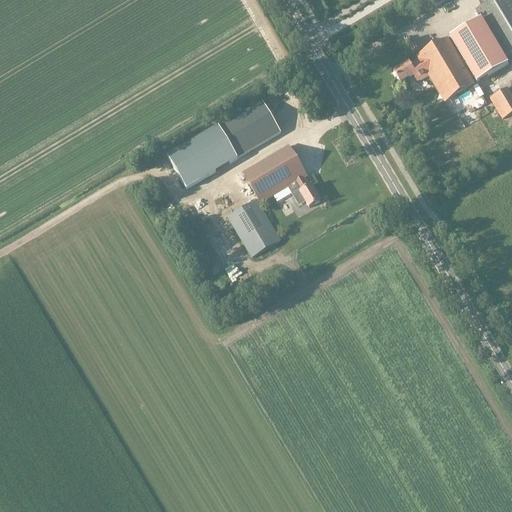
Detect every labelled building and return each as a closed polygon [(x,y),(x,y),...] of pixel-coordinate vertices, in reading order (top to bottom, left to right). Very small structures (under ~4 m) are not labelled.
[(430,0),(435,8),(448,0),(447,0),(430,0)] [(511,1),(511,0),(489,0),(475,9),(481,18),(484,17),(506,55),(511,51),(511,1)] [(463,61),(461,62),(466,69),(467,68),(477,84),(488,77),(503,68),(508,65),(481,20),(450,38),(463,61)] [(429,77),(444,103),(475,85),(466,69),(461,62),(448,39),(417,57),(419,60),(410,65),(409,63),(393,73),(400,84),(413,76),(418,84),(429,77)] [(511,114),(511,95),(507,88),(489,99),(502,120),(511,114)] [(218,129),(237,160),(281,134),(262,103),(218,129)] [(237,160),(218,129),(168,159),(186,190),(237,160)] [(228,219),(253,259),(281,242),(259,205),(288,188),(304,179),(306,177),(288,147),(243,174),(259,200),(228,219)] [(304,179),(288,188),(298,204),(301,205),(305,202),(309,209),(320,202),(311,186),(309,187),(304,179)]
